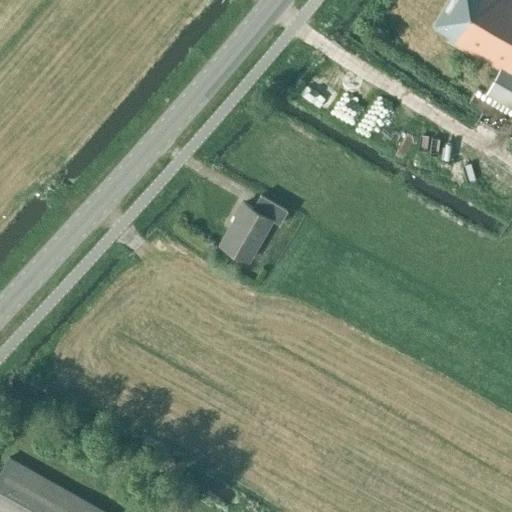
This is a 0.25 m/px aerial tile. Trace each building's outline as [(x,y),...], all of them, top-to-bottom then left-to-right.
[(511,0),(447,0),(431,26),(447,36),(445,39),(499,71),(486,93),(510,107),(511,103),(511,0)] [(327,113),(344,91),(326,77),(321,82),(309,73),(296,90),(327,113)] [(355,115),(371,94),(358,84),(342,105),(355,115)] [(361,130),(389,141),(399,116),(371,105),(361,130)] [(411,150),(427,142),(420,127),(404,134),(411,150)] [(470,194),(483,196),(485,184),(472,182),(470,194)] [(252,206),(243,201),(219,244),(248,260),(271,220),(279,224),(287,209),(260,194),(252,206)] [(106,511),(9,457),(0,471),(0,511),(106,511)]
